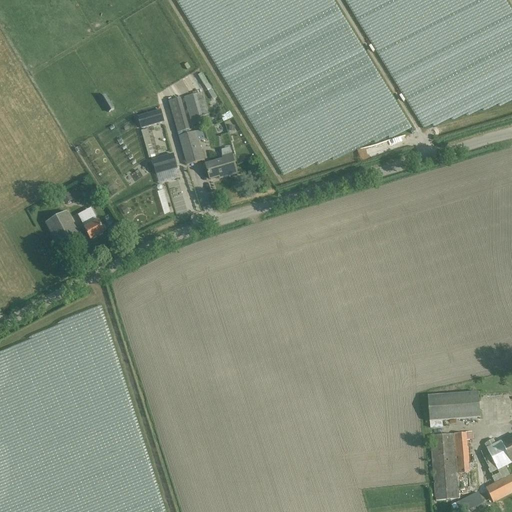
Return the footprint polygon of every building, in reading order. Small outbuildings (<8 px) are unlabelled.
[(201,81),(197,83),(202,93),(206,91),(201,81)] [(194,96),(185,98),(191,121),(200,118),(194,96)] [(106,99),(101,102),(110,115),(115,112),(106,99)] [(181,99),(169,103),(178,134),(179,138),(191,134),(190,130),(181,99)] [(161,111),(138,118),(142,130),(165,123),(161,111)] [(148,131),(142,132),(149,159),(156,158),(148,131)] [(191,134),(179,138),(188,166),(205,161),(197,133),(191,134)] [(89,149),(84,153),(88,158),(93,155),(89,149)] [(223,160),(205,165),(205,166),(208,175),(209,175),(211,180),(229,175),(229,177),(238,175),(235,165),(232,155),(231,149),(222,151),(223,158),(223,160)] [(174,155),(153,161),(156,173),(177,167),(174,155)] [(180,187),(176,174),(155,179),(158,193),(180,187)] [(70,192),(61,197),(66,205),(75,200),(70,192)] [(164,223),(170,221),(162,194),(156,195),(164,223)] [(92,209),(79,216),(85,230),(87,232),(92,241),(105,233),(106,231),(104,227),(102,228),(101,225),(99,222),(93,212),(92,209)] [(79,234),(74,225),(67,213),(46,224),(58,245),(79,234)] [(430,423),(471,420),(481,419),(479,394),(428,398),(430,423)] [(470,464),(468,440),(474,440),(474,434),(431,437),(436,502),(460,500),(460,495),(472,494),(480,490),(478,464),(470,464)] [(486,449),(480,451),(494,481),(484,486),(485,488),(489,495),(492,503),(511,493),(511,475),(509,477),(504,467),(511,462),(511,437),(496,445),(493,440),(484,444),(486,449)] [(478,494),(457,504),(460,511),(468,511),(483,505),(478,494)]
